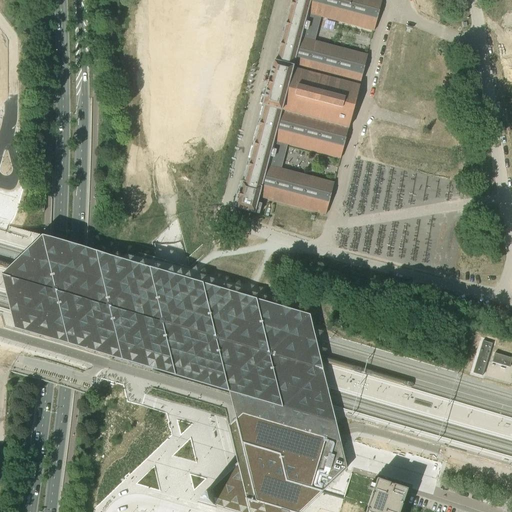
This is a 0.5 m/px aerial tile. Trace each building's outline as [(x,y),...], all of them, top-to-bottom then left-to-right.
[(237,201),(235,209),(259,215),(261,205),(257,204),(258,197),(326,215),(334,183),(267,165),(269,157),(274,158),(276,151),(271,150),(273,141),(340,159),(348,128),(349,128),(355,104),(367,56),(300,38),(302,30),(307,31),(309,24),(304,22),(306,14),(374,32),(382,0),(291,0),(275,63),(273,62),(272,64),(273,64),(269,79),(268,80),(266,89),(265,91),(266,91),(262,105),(261,105),(261,107),(263,108),(243,183),(241,183),(239,191),(236,201),(237,201)] [(0,275),(13,330),(226,392),(227,399),(232,421),(240,415),(322,440),(307,490),(320,494),(347,468),(337,431),(307,316),(40,237),(0,273),(0,275)] [(482,340),(473,373),(482,376),(492,343),(482,340)] [(494,353),(491,363),(509,368),(511,359),(494,353)] [(156,386),(153,397),(168,402),(187,385),(186,381),(175,378),(160,373),(156,386)] [(223,392),(220,395),(226,421),(236,419),(228,427),(237,464),(245,499),(288,511),(301,511),(321,493),(339,498),(361,422),(247,388),(246,391),(239,389),(237,396),(223,392)] [(230,511),(288,511),(245,499),(237,464),(211,488),(217,508),(230,511)] [(375,480),(364,511),(399,511),(406,491),(375,480)] [(211,488),(197,502),(217,508),(211,488)]
